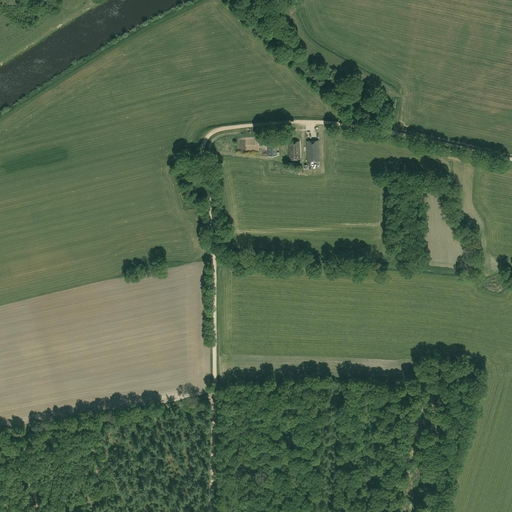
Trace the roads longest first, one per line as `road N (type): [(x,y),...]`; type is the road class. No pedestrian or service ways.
road 1 (track): [(213,394),(202,137),(304,122),(391,131)]
road 2 (track): [(0,434),(145,414),(213,394)]
road 3 (track): [(391,131),(511,160)]
